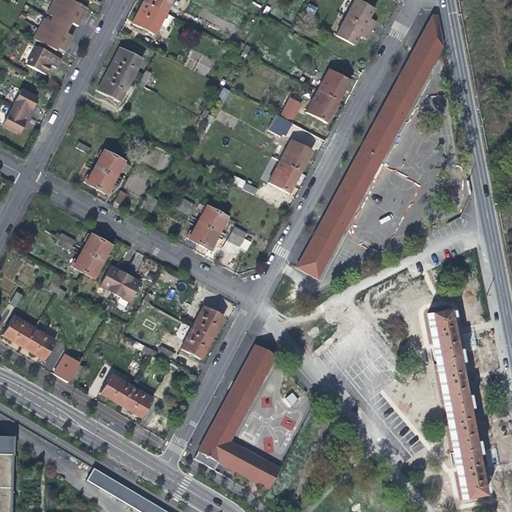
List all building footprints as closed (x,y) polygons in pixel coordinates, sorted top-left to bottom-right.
[(68,0),(53,0),(46,14),(68,27),(70,24),(77,28),(80,21),(85,13),(78,9),(80,6),(68,0)] [(144,0),(143,4),(164,15),(171,0),(144,0)] [(373,8),(356,0),(354,0),(346,14),(345,17),(335,35),(353,45),(356,40),(359,35),(366,39),(371,31),(372,28),(375,22),(368,18),(370,13),(373,8)] [(153,37),(164,15),(143,4),(137,15),(131,26),(153,37)] [(421,34),(412,52),(432,63),(441,46),(435,16),(431,16),(421,34)] [(43,19),(32,40),(54,52),(56,49),(63,53),(66,48),(71,38),(64,34),(66,32),(43,19)] [(240,42),(236,51),(240,53),(244,45),(240,42)] [(19,63),(26,67),(36,49),(28,45),(19,63)] [(246,46),(242,54),(246,56),(251,48),(246,46)] [(42,52),(36,49),(26,67),(31,69),(44,77),(47,71),(49,67),(55,70),(60,61),(42,52)] [(113,61),(108,71),(129,82),(140,61),(119,50),(113,61)] [(308,245),(329,256),(432,63),(412,52),(308,245)] [(242,64),(246,56),(242,54),(238,61),(242,64)] [(328,69),(316,92),(336,102),(343,90),(348,80),(328,69)] [(118,104),(122,95),(129,82),(108,71),(101,84),(97,93),(118,104)] [(143,71),(135,85),(142,89),(149,74),(143,71)] [(128,98),(135,85),(129,82),(122,95),(128,98)] [(224,100),(229,91),(223,88),(218,97),(224,100)] [(20,131),(22,127),(24,123),(27,125),(34,111),(31,110),(33,105),(37,99),(21,91),(2,126),(18,134),(20,131)] [(330,115),(336,102),(316,92),(305,113),(325,123),(330,115)] [(289,121),(294,111),(284,106),(279,116),(289,121)] [(202,110),(198,117),(203,119),(207,112),(202,110)] [(208,116),(204,123),(209,126),(213,119),(208,116)] [(198,128),(203,119),(198,117),(194,125),(198,128)] [(278,117),(275,122),(285,128),(288,122),(278,117)] [(142,133),(144,128),(134,122),(131,128),(142,133)] [(285,128),(275,122),(271,129),(282,135),(285,128)] [(205,134),(209,126),(204,123),(200,131),(205,134)] [(135,142),(147,149),(150,144),(137,138),(135,142)] [(61,149),(72,155),(77,144),(66,139),(61,149)] [(291,140),(279,162),(299,173),(305,161),(311,151),(291,140)] [(89,150),(77,144),(72,155),(83,161),(89,150)] [(83,182),(95,189),(113,157),(100,150),(97,157),(99,158),(91,174),(89,177),(86,176),(83,182)] [(125,164),(113,157),(95,189),(107,196),(111,190),(108,188),(110,185),(119,169),(121,170),(125,164)] [(292,187),(299,173),(279,162),(274,172),(268,183),(267,183),(288,194),(292,187)] [(260,179),(268,183),(274,172),(266,168),(260,179)] [(254,196),(256,190),(245,184),(242,189),(254,196)] [(115,202),(120,205),(126,194),(120,191),(115,202)] [(137,211),(142,214),(151,198),(146,196),(137,211)] [(188,214),(194,204),(182,197),(176,207),(188,214)] [(156,201),(151,198),(142,214),(148,216),(156,201)] [(186,238),(198,245),(216,213),(203,206),(200,212),(202,213),(194,228),(192,233),(189,232),(186,238)] [(228,219),(216,213),(198,245),(211,252),(214,245),(212,244),(214,239),(223,224),(225,226),(228,219)] [(29,225),(45,233),(50,223),(34,215),(29,225)] [(241,244),(246,235),(234,228),(230,238),(241,244)] [(60,234),(58,240),(70,246),(73,241),(60,234)] [(82,246),(80,251),(91,257),(100,241),(86,234),(83,240),(85,241),(82,246)] [(68,251),(70,246),(58,240),(55,244),(68,251)] [(101,241),(100,241),(91,257),(82,273),(83,274),(94,280),(98,274),(96,272),(104,257),(109,259),(111,255),(108,254),(110,251),(112,247),(101,241)] [(229,254),(234,257),(240,246),(235,244),(229,254)] [(317,278),(329,256),(308,245),(303,254),(296,267),(317,278)] [(69,266),(82,273),(91,257),(80,251),(75,261),(72,260),(69,266)] [(99,286),(128,302),(138,282),(133,279),(119,272),(110,267),(99,286)] [(47,288),(55,292),(57,288),(50,283),(47,288)] [(65,293),(57,288),(55,292),(63,297),(65,293)] [(9,303),(15,307),(21,296),(15,292),(9,303)] [(148,294),(144,302),(148,304),(152,296),(148,294)] [(144,311),(148,304),(144,302),(140,309),(144,311)] [(204,307),(192,328),(212,338),(217,328),(223,317),(204,307)] [(428,314),(437,360),(456,357),(451,333),(447,311),(428,314)] [(10,340),(22,347),(33,329),(12,316),(1,335),(10,340)] [(205,350),(212,338),(192,328),(180,350),(200,360),(205,350)] [(54,341),(33,329),(22,347),(35,355),(43,360),(54,341)] [(275,357),(254,345),(246,361),(227,397),(193,459),(213,471),(218,463),(222,465),(251,481),(268,489),(278,469),(262,461),(229,443),(275,357)] [(142,351),(149,356),(151,352),(144,347),(142,351)] [(169,359),(172,354),(162,348),(159,353),(169,359)] [(437,360),(445,407),(464,403),(460,378),(456,357),(437,360)] [(64,373),(70,377),(77,365),(71,361),(64,373)] [(83,369),(77,365),(70,377),(76,381),(83,369)] [(109,399),(119,406),(131,386),(109,374),(98,393),(109,399)] [(159,393),(165,397),(173,384),(167,380),(159,393)] [(151,399),(131,386),(119,406),(131,413),(140,418),(151,399)] [(292,392),(285,398),(292,405),(298,399),(292,392)] [(469,425),(464,403),(445,407),(454,453),(473,449),(469,425)] [(0,511),(9,511),(11,456),(12,456),(13,438),(0,437),(0,511)] [(477,471),(473,449),(454,453),(462,500),(482,496),(477,471)] [(137,511),(165,511),(92,469),(85,480),(137,511)]
